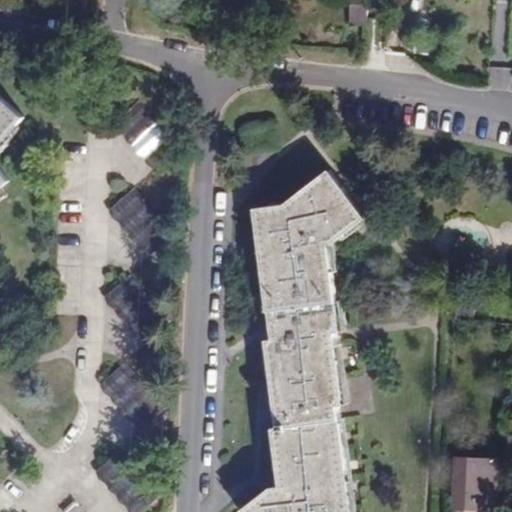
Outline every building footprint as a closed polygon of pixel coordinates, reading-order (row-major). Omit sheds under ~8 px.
[(368,0),(352,0),(351,18),(367,20),(368,0)] [(0,198),(2,197),(0,194),(0,190),(12,181),(0,165),(0,148),(27,117),(0,93),(0,198)] [(180,146),(139,101),(117,121),(158,166),(180,146)] [(274,124),(247,128),(250,149),(277,145),(274,124)] [(288,203),(257,207),(275,338),(269,339),(282,426),(274,427),(282,485),(273,486),(243,510),(245,511),(355,511),(341,405),(347,404),(337,332),(344,331),(332,243),(337,242),(369,217),(332,168),(288,203)] [(175,233),(134,188),(112,208),(153,253),(175,233)] [(171,320),(130,275),(108,296),(149,340),(171,320)] [(459,319),(476,321),(478,308),(460,306),(459,319)] [(167,407),(126,363),(104,383),(145,428),(167,407)] [(122,449),(99,469),(137,511),(142,511),(162,495),(122,449)] [(500,460),(460,458),(457,506),(498,508),(500,460)]
